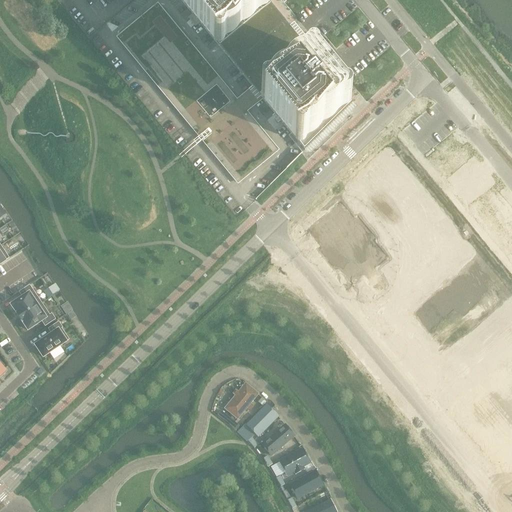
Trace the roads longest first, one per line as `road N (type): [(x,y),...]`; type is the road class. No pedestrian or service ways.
road 1 (tertiary): [(21,469),(425,78)]
road 2 (residential): [(94,502),(123,471),(187,451),(215,381),(239,369),(281,402),(349,511)]
